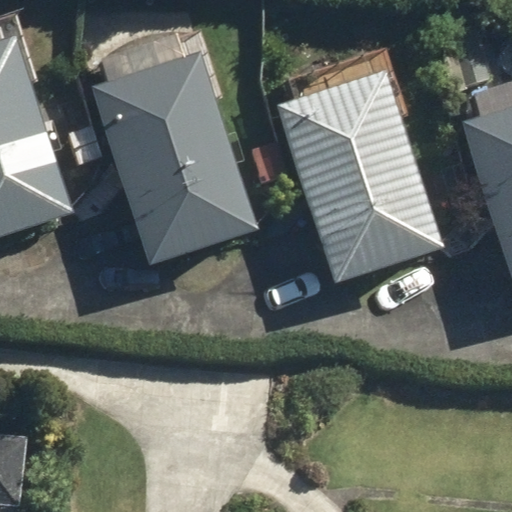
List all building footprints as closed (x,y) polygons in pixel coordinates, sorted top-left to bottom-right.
[(181,73),(72,103),(81,135),(58,142),(67,176),(92,169),(125,288),(233,258),(181,73)] [(0,255),(51,240),(0,82),(0,255)] [(255,192),(276,185),(315,307),(429,270),(372,91),(260,127),(265,142),(241,149),(255,192)] [(511,113),(440,136),(498,319),(511,314),(511,113)] [(5,511),(10,448),(0,447),(0,511),(5,511)]
